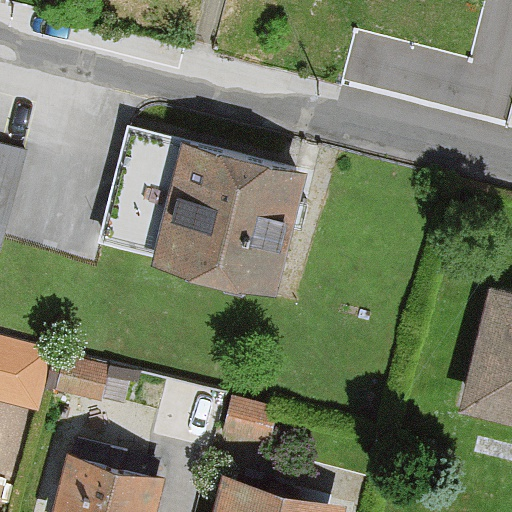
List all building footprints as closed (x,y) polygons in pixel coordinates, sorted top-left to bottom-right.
[(301,159),(181,132),(180,137),(128,125),(103,234),(152,245),(150,253),(274,281),(301,159)] [(0,243),(25,146),(0,138),(0,243)] [(511,287),(491,282),(460,405),(511,417),(511,287)] [(53,344),(0,331),(0,395),(38,405),(53,344)] [(109,357),(65,348),(57,387),(101,396),(109,357)] [(278,401),(230,392),(223,429),(271,438),(278,401)] [(149,511),(161,468),(67,444),(49,511),(149,511)] [(342,511),(346,496),(222,467),(210,511),(342,511)]
